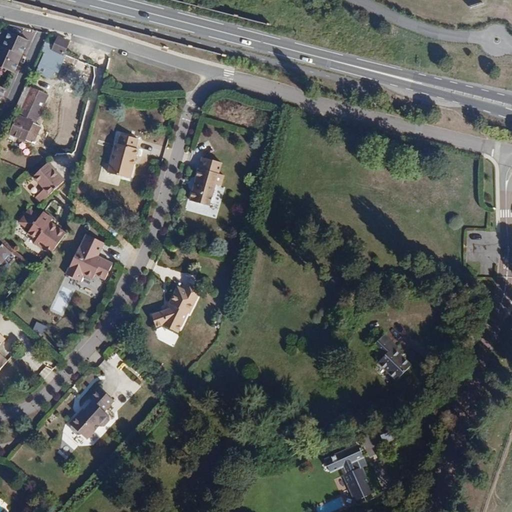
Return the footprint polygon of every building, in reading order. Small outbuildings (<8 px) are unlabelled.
[(27,42),(9,34),(3,48),(0,46),(0,68),(13,75),(27,42)] [(46,41),(41,52),(44,54),(36,72),(49,78),(52,76),(55,71),(58,72),(65,56),(62,54),(68,41),(69,40),(59,36),(55,45),(46,41)] [(26,85),(14,111),(19,113),(10,133),(33,143),(41,126),(35,123),(48,95),(26,85)] [(118,145),(115,144),(108,174),(130,180),(138,151),(136,150),(138,140),(121,136),(118,145)] [(222,164),(202,159),(191,202),(210,207),(215,186),(221,188),(224,177),(219,175),(222,164)] [(41,166),(28,177),(39,189),(28,198),(33,204),(57,184),(41,166)] [(33,243),(49,255),(60,240),(64,234),(48,222),(51,219),(41,212),(25,233),(35,240),(33,243)] [(79,250),(77,249),(65,276),(79,282),(82,276),(92,280),(94,276),(104,281),(111,265),(96,258),(102,244),(85,237),(79,250)] [(0,265),(12,252),(0,240),(0,265)] [(202,291),(190,285),(186,292),(178,289),(171,305),(172,306),(170,311),(154,316),(158,328),(162,326),(179,334),(188,314),(191,315),(202,291)] [(384,356),(378,363),(396,381),(412,365),(400,354),(401,353),(384,335),(373,346),(384,356)] [(49,382),(56,374),(47,365),(39,374),(49,382)] [(92,403),(83,412),(78,418),(77,417),(69,426),(70,428),(71,433),(79,441),(84,441),(90,445),(102,432),(104,433),(107,432),(113,426),(114,423),(112,421),(113,420),(109,417),(118,407),(99,389),(89,400),(92,403)] [(402,436),(395,421),(379,428),(385,443),(402,436)] [(335,455),(349,449),(346,442),(332,448),(335,455)] [(349,449),(335,455),(325,459),(330,472),(341,468),(344,466),(347,474),(344,475),(355,501),(373,494),(362,468),(363,468),(359,459),(364,457),(359,445),(349,449)] [(359,459),(363,468),(368,466),(364,457),(359,459)] [(341,496),(316,508),(317,511),(330,511),(346,505),(341,496)]
